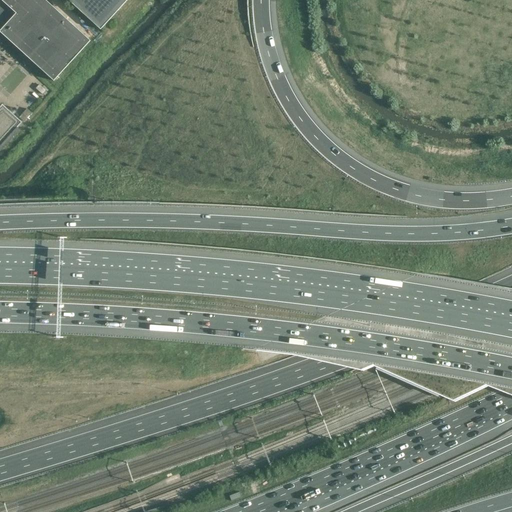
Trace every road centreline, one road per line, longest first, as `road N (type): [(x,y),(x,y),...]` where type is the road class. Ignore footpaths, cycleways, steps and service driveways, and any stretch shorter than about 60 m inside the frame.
road 1 (motorway): [(511,287),(317,368),(0,470)]
road 2 (motorway): [(511,328),(261,288),(0,273)]
road 3 (motorway): [(0,315),(291,332),(511,369)]
road 4 (motorway): [(511,226),(411,235),(186,222),(0,223)]
road 5 (motorway): [(511,196),(419,197),(334,156),(277,80),(262,0)]
road 6 (motorway): [(258,511),(511,400)]
road 7 (motorway): [(352,511),(511,438)]
